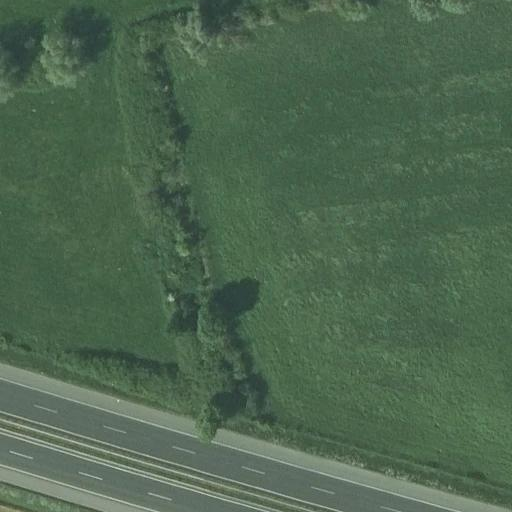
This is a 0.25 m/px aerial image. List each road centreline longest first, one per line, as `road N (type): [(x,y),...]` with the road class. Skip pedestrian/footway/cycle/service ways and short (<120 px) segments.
road 1 (motorway): [(428,511),(124,429),(0,386)]
road 2 (motorway): [(0,447),(223,511)]
